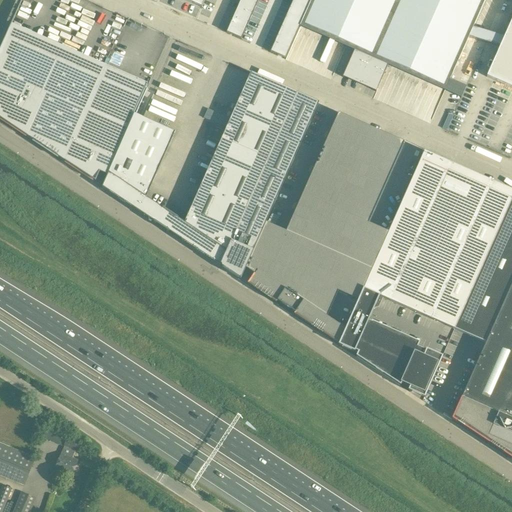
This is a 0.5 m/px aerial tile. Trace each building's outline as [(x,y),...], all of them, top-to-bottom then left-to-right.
[(0,119),(65,162),(101,79),(6,37),(22,0),(21,0),(0,49),(0,119)] [(61,0),(51,34),(66,39),(68,33),(63,31),(69,12),(71,12),(74,0),(61,0)] [(254,11),(258,2),(254,0),(240,0),(239,4),(254,11)] [(306,12),(310,2),(304,0),(293,0),(291,5),(306,12)] [(311,0),(299,27),(300,28),(302,24),(356,48),(354,52),(342,78),(343,78),(345,74),(377,88),(375,92),(376,92),(387,66),(389,63),(446,88),(450,80),(468,38),(500,47),(504,37),(473,28),(485,0),(311,0)] [(249,20),(254,11),(239,4),(235,14),(249,20)] [(301,21),(306,12),(291,5),(287,15),(301,21)] [(245,30),(249,20),(235,14),(231,23),(245,30)] [(297,30),(301,21),(287,15),(283,24),(297,30)] [(79,33),(72,32),(71,42),(86,44),(89,19),(81,18),(79,33)] [(122,38),(127,23),(116,19),(111,34),(122,38)] [(511,19),(504,37),(500,47),(487,77),(511,88),(511,19)] [(241,39),(245,30),(231,23),(227,32),(241,39)] [(293,40),(297,30),(283,24),(278,33),(293,40)] [(289,49),(293,40),(278,33),(274,43),(289,49)] [(62,46),(63,38),(51,36),(50,44),(62,46)] [(285,58),(289,49),(274,43),(270,52),(285,58)] [(101,79),(65,162),(95,182),(99,173),(107,176),(147,84),(107,66),(101,79)] [(222,267),(241,280),(319,104),(251,73),(184,223),(178,219),(163,209),(162,209),(146,198),(175,133),(134,115),(102,188),(154,222),(153,223),(168,233),(169,232),(220,267),(221,266),(222,267)] [(370,224),(405,144),(338,115),(286,232),(266,223),(246,269),(255,275),(249,285),(275,303),(276,301),(297,315),(296,316),(339,344),(346,330),(327,318),(339,293),(359,302),(363,290),(389,233),(370,224)] [(455,330),(511,200),(511,190),(478,176),(467,200),(440,188),(451,164),(424,152),(389,233),(363,290),(382,298),(455,330)] [(511,283),(511,200),(455,330),(486,344),(511,283)] [(511,283),(486,344),(452,420),(456,423),(459,422),(486,440),(489,442),(490,440),(509,448),(506,453),(511,457),(511,283)] [(382,298),(363,290),(359,302),(346,330),(339,344),(338,346),(354,353),(355,352),(358,353),(356,357),(400,387),(402,383),(410,387),(408,391),(424,399),(442,357),(426,350),(425,351),(417,348),(419,343),(371,322),(371,323),(368,322),(374,308),(378,307),(382,298)] [(66,439),(62,447),(78,453),(81,445),(66,439)] [(0,444),(0,475),(26,486),(36,459),(0,444)] [(60,454),(54,471),(71,478),(77,461),(60,454)] [(2,485),(0,489),(0,511),(1,511),(12,489),(2,485)] [(21,494),(13,511),(31,511),(36,500),(21,494)]
